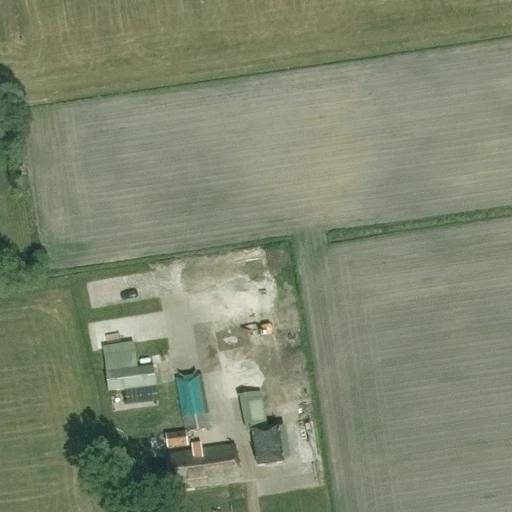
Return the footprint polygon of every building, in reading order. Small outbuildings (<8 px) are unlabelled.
[(122,278),(92,288),(100,310),(130,300),(122,278)] [(230,281),(233,299),(247,296),(244,278),(230,281)] [(254,341),(247,298),(229,301),(227,282),(215,284),(230,389),(253,386),(247,342),(254,341)] [(212,284),(172,290),(177,321),(216,316),(212,284)] [(121,321),(98,324),(101,350),(143,345),(140,317),(121,319),(121,321)] [(154,364),(107,370),(108,391),(157,387),(154,364)] [(210,427),(201,375),(176,379),(185,432),(210,427)] [(261,393),(240,397),(246,432),(253,431),(259,465),(282,461),(284,465),(303,463),(296,419),(276,422),(277,426),(268,428),(262,393),(261,393)] [(166,450),(187,448),(185,434),(165,436),(166,450)] [(169,454),(174,489),(241,479),(236,444),(169,454)]
